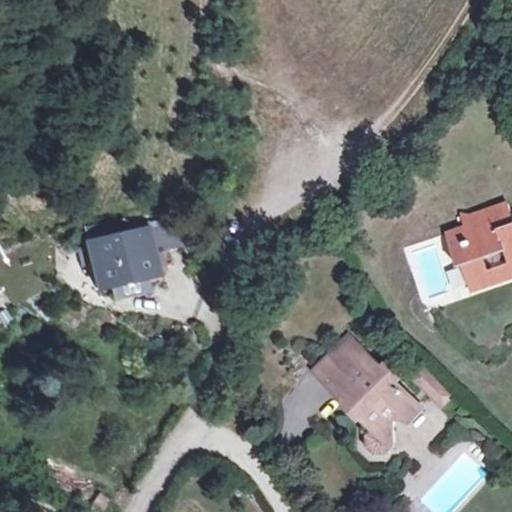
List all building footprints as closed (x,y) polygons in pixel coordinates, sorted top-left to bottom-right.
[(511,237),(508,227),(498,204),(465,217),(452,216),(458,229),(437,236),(451,268),(455,266),(463,285),(484,277),(485,280),(511,269),(511,237)] [(150,225),(84,238),(94,290),(161,275),(150,225)] [(354,348),(343,337),(308,373),(319,384),(354,348)] [(354,348),(319,384),(364,428),(362,448),(373,458),(382,459),(390,449),(390,422),(402,422),(405,426),(420,411),(354,348)] [(418,366),(406,378),(439,410),(451,398),(418,366)]
